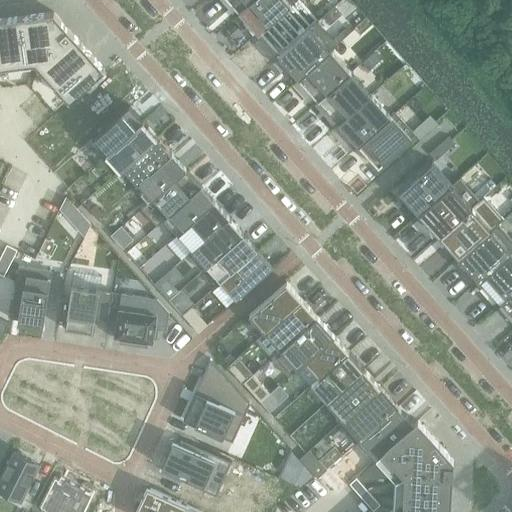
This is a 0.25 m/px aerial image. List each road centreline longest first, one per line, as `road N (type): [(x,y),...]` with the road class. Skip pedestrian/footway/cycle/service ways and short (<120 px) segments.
road 1 (residential): [(91,0),(511,473)]
road 2 (residential): [(511,399),(156,0)]
road 3 (residential): [(0,372),(12,346),(178,373)]
road 4 (residential): [(128,483),(0,417)]
road 5 (residential): [(128,483),(178,373)]
